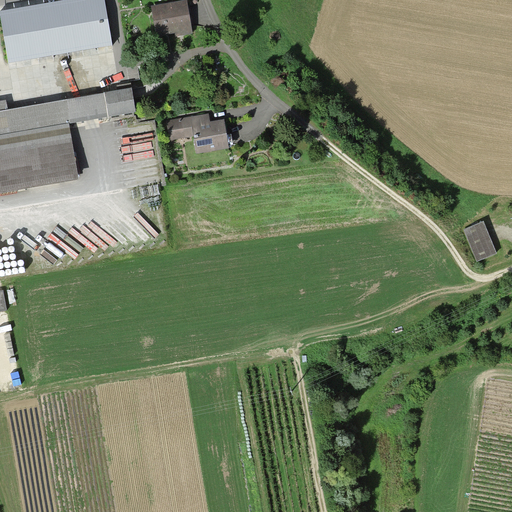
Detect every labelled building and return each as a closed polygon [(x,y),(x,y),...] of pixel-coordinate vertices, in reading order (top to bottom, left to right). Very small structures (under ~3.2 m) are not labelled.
[(101,0),(39,0),(0,7),(0,10),(11,69),(111,51),(101,0)] [(192,34),(186,1),(151,8),(157,40),(192,34)] [(0,194),(80,181),(70,125),(132,114),(127,83),(6,103),(5,95),(0,95),(0,194)] [(208,115),(166,122),(170,141),(193,138),(196,154),(229,149),(225,121),(209,123),(208,115)] [(164,175),(157,124),(124,129),(133,188),(163,184),(161,175),(164,175)] [(485,223),(464,232),(476,262),(497,254),(485,223)]
